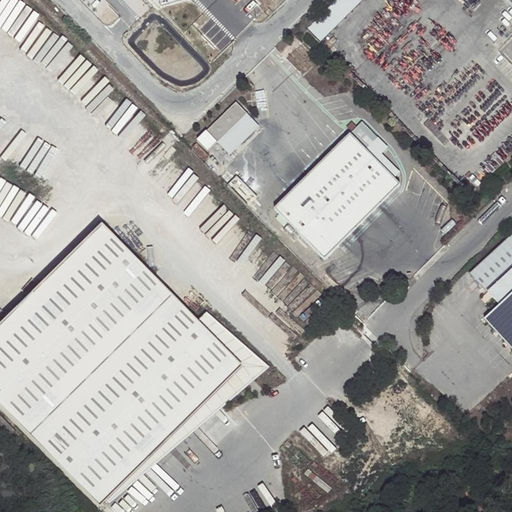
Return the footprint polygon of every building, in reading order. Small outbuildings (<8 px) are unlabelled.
[(335,0),(307,27),(320,41),(362,0),(335,0)] [(278,52),(285,59),(297,48),(302,43),(295,36),(278,52)] [(297,48),(285,59),(301,75),(312,64),(297,48)] [(237,103),(207,131),(218,143),(248,114),(237,103)] [(248,114),(218,143),(230,155),(259,126),(248,114)] [(274,210),(324,260),(399,186),(365,150),(377,139),(362,123),(274,210)] [(207,131),(198,140),(209,152),(218,143),(207,131)] [(213,327),(205,334),(193,321),(96,225),(0,319),(0,412),(87,500),(95,508),(104,499),(211,393),(220,401),(240,382),(237,379),(243,372),(247,376),(248,377),(258,367),(238,347),(236,350),(213,327)] [(500,305),(484,320),(511,350),(511,269),(487,292),(500,305)] [(401,284),(405,287),(410,282),(406,279),(401,284)] [(237,379),(240,382),(247,376),(243,372),(237,379)]
